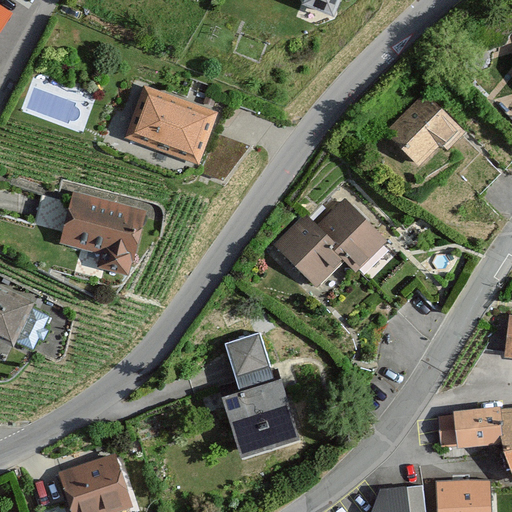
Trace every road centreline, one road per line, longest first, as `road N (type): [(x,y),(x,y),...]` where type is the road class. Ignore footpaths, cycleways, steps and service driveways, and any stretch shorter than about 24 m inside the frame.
road 1 (unclassified): [(12,453),(120,380),(201,289),(305,132),(438,0)]
road 2 (residential): [(297,511),(401,429),(511,240)]
